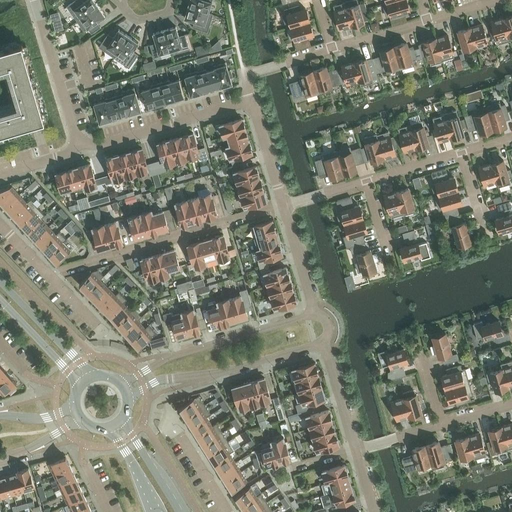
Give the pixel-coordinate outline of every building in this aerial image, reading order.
[(81,0),(75,0),(67,6),(77,21),(99,6),(94,0),(86,0),(83,2),(81,0)] [(190,0),(188,7),(213,14),(209,12),(212,0),(190,0)] [(359,4),(357,0),(348,0),(345,1),(352,25),(364,22),(364,20),(369,18),(366,8),(365,2),(359,4)] [(394,0),(385,3),(382,4),(386,17),(389,16),(392,26),(395,25),(407,21),(404,11),(410,10),(406,0),(394,0)] [(333,6),(340,29),(352,25),(345,1),(345,2),(333,6)] [(286,14),(283,15),(287,28),(310,21),(306,8),(300,10),(299,5),(285,9),(286,14)] [(99,6),(77,21),(84,31),(88,28),(92,33),(101,27),(97,21),(105,16),(99,6)] [(213,14),(188,7),(185,18),(195,21),(193,27),(208,32),(213,14)] [(58,13),(51,15),(56,31),(63,29),(58,13)] [(510,42),(511,42),(504,18),(492,21),(494,28),(489,30),(491,37),(496,36),(499,44),(510,41),(510,42)] [(311,46),(308,36),(314,34),(310,21),(287,28),(292,27),(295,39),(294,39),(297,50),(311,46)] [(488,42),(482,24),(470,27),(476,46),(488,42)] [(176,26),(165,30),(172,52),(189,47),(185,34),(179,36),(176,26)] [(470,27),(458,31),(464,49),(476,46),(470,27)] [(108,34),(99,47),(114,57),(129,36),(119,29),(113,37),(108,34)] [(165,30),(153,33),(156,43),(150,45),(154,57),(172,52),(165,30)] [(443,61),(454,57),(448,34),(436,38),(443,62),(443,61)] [(129,36),(114,57),(129,67),(138,55),(133,51),(139,43),(129,36)] [(424,43),(419,45),(422,57),(428,55),(431,65),(443,62),(436,38),(424,41),(424,43)] [(409,48),(407,42),(394,46),(400,69),(413,65),(412,62),(417,60),(413,47),(409,48)] [(0,49),(0,132),(45,119),(23,43),(0,49)] [(387,69),(388,72),(400,69),(394,46),(381,50),(382,56),(373,59),(374,62),(376,71),(377,72),(387,69)] [(354,62),(359,80),(361,86),(373,82),(370,73),(376,71),(373,59),(367,60),(366,58),(354,62)] [(226,62),(216,65),(222,86),(232,83),(230,77),(233,76),(231,70),(228,71),(226,62)] [(348,84),(359,80),(354,62),(342,65),(348,84)] [(206,69),(211,88),(220,86),(220,87),(222,86),(216,65),(214,65),(215,69),(207,71),(206,69)] [(328,72),(326,66),(313,70),(320,93),(333,89),(332,86),(342,83),(339,73),(338,69),(328,72)] [(197,71),(195,71),(201,93),(203,92),(203,91),(211,88),(206,69),(197,72),(197,71)] [(306,93),(307,97),(320,93),(313,70),(300,74),(302,80),(290,83),(294,97),(306,93)] [(195,71),(185,74),(191,96),(201,93),(195,71)] [(170,80),(175,99),(185,96),(180,79),(170,82),(170,80)] [(170,80),(160,82),(166,102),(175,99),(170,80)] [(160,82),(150,85),(151,88),(156,105),(166,102),(160,82)] [(134,87),(124,90),(131,113),(141,110),(134,87)] [(151,88),(142,90),(147,108),(156,105),(151,88)] [(123,93),(115,96),(120,116),(129,113),(129,114),(131,113),(124,90),(123,91),(123,93)] [(105,100),(110,120),(112,119),(112,118),(120,116),(115,96),(105,99),(105,100)] [(105,100),(94,103),(96,110),(94,110),(96,117),(98,116),(100,123),(110,120),(105,100)] [(505,104),(501,106),(500,102),(487,106),(494,129),(507,125),(505,120),(509,118),(505,104)] [(479,127),(480,133),(494,129),(487,106),(474,110),(475,113),(465,116),(465,119),(468,126),(469,130),(479,127)] [(452,137),(464,134),(462,128),(459,120),(456,110),(444,113),(452,137)] [(433,118),(440,141),(452,137),(444,113),(444,114),(444,115),(433,118)] [(419,114),(409,117),(411,123),(410,124),(417,148),(429,144),(422,120),(421,121),(419,114)] [(242,118),(220,125),(224,136),(246,130),(244,123),(245,123),(244,119),(243,119),(242,118)] [(465,119),(459,120),(462,128),(468,126),(465,119)] [(410,125),(398,128),(405,151),(417,148),(410,124),(409,124),(410,125)] [(227,146),(227,147),(249,141),(246,130),(224,136),(224,137),(228,136),(231,145),(227,146)] [(389,131),(377,134),(377,133),(376,134),(384,158),(395,154),(389,131)] [(193,133),(181,136),(188,158),(200,155),(202,160),(208,158),(205,147),(198,149),(193,133)] [(367,146),(361,148),(365,161),(371,159),(372,161),(384,158),(376,134),(364,137),(367,146)] [(176,162),(188,158),(181,136),(170,139),(176,162)] [(155,161),(158,173),(166,171),(164,165),(176,162),(170,139),(166,141),(166,140),(162,141),(162,142),(158,143),(163,159),(155,161)] [(227,147),(231,159),(253,152),(249,141),(227,147)] [(351,150),(350,147),(337,151),(344,174),(357,170),(355,164),(365,161),(361,148),(361,147),(351,150)] [(150,175),(158,173),(155,161),(147,164),(142,148),(130,151),(137,173),(149,170),(150,175)] [(125,177),(137,173),(130,151),(119,155),(125,177)] [(329,172),(331,178),(344,174),(337,151),(324,155),(325,158),(315,161),(319,175),(329,172)] [(107,158),(113,180),(125,177),(119,155),(118,155),(118,154),(114,155),(114,156),(107,158)] [(503,160),(492,163),(497,181),(499,187),(510,184),(508,178),(511,176),(511,174),(510,169),(506,170),(503,160)] [(86,189),(97,185),(91,163),(79,166),(86,189)] [(492,163),(480,167),(485,185),(497,181),(492,163)] [(260,177),(257,165),(234,172),(238,184),(260,177)] [(85,189),(86,189),(79,166),(68,170),(73,188),(84,185),(85,189)] [(435,183),(432,184),(435,197),(458,190),(455,177),(449,178),(446,169),(432,173),(435,183)] [(56,173),(62,191),(73,188),(68,170),(56,173)] [(263,189),(260,177),(238,184),(241,195),(263,189)] [(12,186),(0,189),(0,199),(6,207),(20,195),(12,186)] [(175,197),(171,186),(165,188),(169,199),(175,197)] [(230,199),(226,187),(221,189),(225,200),(230,199)] [(404,215),(416,212),(409,188),(397,191),(404,215)] [(265,192),(265,193),(263,189),(241,195),(245,207),(267,201),(266,197),(267,196),(265,192)] [(456,205),(462,203),(458,190),(435,197),(439,209),(442,208),(445,219),(459,215),(456,205)] [(403,214),(403,215),(404,215),(397,191),(385,195),(392,218),(403,214)] [(206,218),(218,215),(211,192),(199,196),(206,218)] [(27,202),(20,195),(6,207),(14,215),(27,202)] [(127,204),(136,201),(136,199),(135,195),(131,196),(127,197),(125,198),(127,204)] [(202,219),(206,218),(199,196),(188,199),(194,221),(198,220),(198,221),(202,220),(202,219)] [(344,224),(364,218),(360,205),(354,206),(351,197),(337,201),(340,211),(337,212),(340,225),(344,224)] [(27,202),(14,215),(21,223),(38,207),(30,199),(27,202)] [(176,203),(182,225),(194,221),(188,199),(176,203)] [(225,200),(228,212),(233,210),(230,199),(225,200)] [(498,205),(500,213),(503,212),(505,216),(496,219),(500,232),(511,228),(511,214),(509,215),(507,211),(511,209),(509,202),(498,205)] [(38,207),(21,223),(28,231),(41,218),(45,215),(38,207)] [(99,207),(96,208),(93,209),(97,220),(103,219),(99,207)] [(147,236),(158,232),(151,210),(140,214),(147,236)] [(153,214),(152,210),(151,210),(158,232),(169,229),(163,211),(153,214)] [(143,238),(147,236),(140,214),(129,217),(136,239),(143,237),(143,238)] [(460,223),(459,221),(461,221),(459,215),(445,219),(447,225),(455,223),(455,225),(453,226),(459,245),(472,242),(469,233),(473,232),(471,225),(467,226),(466,222),(460,223)] [(49,226),(41,218),(28,231),(35,239),(49,226)] [(364,218),(344,224),(347,235),(344,236),(347,248),(351,247),(364,243),(362,233),(367,231),(364,218)] [(273,220),(255,225),(258,237),(276,231),(273,220)] [(123,243),(117,221),(105,224),(111,246),(123,243)] [(111,247),(110,246),(111,246),(105,224),(93,228),(95,234),(99,250),(106,248),(107,249),(111,247)] [(408,230),(407,226),(406,224),(395,227),(397,233),(408,230)] [(56,234),(49,226),(35,239),(43,246),(56,234)] [(427,241),(418,244),(418,242),(414,243),(413,239),(417,238),(414,230),(403,233),(405,241),(408,240),(410,245),(401,247),(405,260),(421,255),(422,259),(431,256),(427,241)] [(56,234),(43,246),(50,254),(63,242),(67,239),(60,231),(56,234)] [(279,236),(277,232),(277,233),(276,231),(258,237),(254,238),(257,249),(279,243),(278,237),(279,236)] [(215,236),(215,237),(212,238),(218,260),(230,257),(224,234),(219,236),(219,235),(215,236)] [(217,256),(218,260),(212,238),(208,239),(208,238),(204,239),(204,240),(200,241),(207,264),(207,263),(206,260),(217,256)] [(63,242),(50,254),(58,263),(71,251),(71,250),(74,247),(67,239),(63,242)] [(188,245),(195,267),(207,264),(200,241),(188,245)] [(258,262),(260,268),(269,265),(267,259),(283,254),(279,243),(257,249),(261,261),(258,262)] [(365,252),(364,249),(366,249),(364,243),(351,247),(352,253),(360,251),(361,253),(358,254),(360,262),(356,263),(359,272),(363,270),(364,274),(377,270),(374,261),(378,260),(376,253),(372,254),(371,250),(365,252)] [(180,267),(175,249),(163,252),(170,274),(171,274),(170,270),(180,267)] [(159,278),(170,274),(163,252),(153,256),(159,278)] [(153,256),(142,259),(148,281),(159,278),(153,256)] [(262,274),(265,273),(268,285),(290,279),(290,278),(291,278),(290,274),(289,274),(287,267),(270,272),(269,265),(260,268),(262,274)] [(98,270),(92,271),(80,284),(88,292),(100,280),(104,276),(98,270)] [(290,279),(268,285),(271,297),(294,290),(292,283),(291,279),(290,279)] [(108,287),(100,280),(88,292),(95,300),(108,287)] [(204,292),(203,285),(198,287),(194,288),(196,294),(204,292)] [(115,295),(108,287),(95,300),(103,307),(115,295)] [(189,289),(192,300),(198,299),(196,294),(194,288),(189,289)] [(241,295),(230,298),(237,320),(237,321),(241,320),(241,319),(248,317),(244,303),(250,301),(247,289),(239,291),(241,295)] [(275,309),(297,302),(294,290),(271,297),(275,309)] [(115,295),(103,307),(110,315),(123,303),(127,299),(119,291),(115,295)] [(229,322),(237,320),(230,298),(219,301),(225,323),(226,324),(230,323),(229,322)] [(207,305),(214,327),(225,323),(219,301),(207,305)] [(131,311),(123,303),(110,315),(117,323),(131,311)] [(189,334),(201,331),(194,309),(183,312),(189,334)] [(138,320),(131,311),(117,323),(124,331),(138,320)] [(164,317),(166,324),(173,322),(178,337),(189,334),(183,312),(171,315),(170,312),(163,314),(164,317)] [(145,328),(138,320),(124,331),(131,340),(145,328)] [(477,339),(478,338),(486,336),(486,338),(503,333),(499,320),(483,325),(482,321),(474,324),(474,323),(473,324),(477,339)] [(149,325),(145,328),(131,340),(139,348),(156,333),(149,325)] [(445,355),(445,357),(443,358),(445,364),(459,359),(457,353),(450,356),(449,353),(452,352),(446,333),(433,337),(435,345),(431,346),(433,353),(437,352),(439,356),(445,355)] [(388,372),(388,380),(393,379),(397,377),(402,376),(406,375),(404,367),(401,368),(399,364),(408,361),(404,348),(388,353),(387,349),(379,352),(378,352),(382,367),(383,367),(383,366),(391,364),(391,366),(390,366),(390,371),(388,372)] [(508,387),(511,385),(511,360),(501,364),(508,387)] [(293,369),(296,381),(319,374),(315,362),(293,369)] [(493,380),(496,390),(508,387),(501,364),(500,364),(502,369),(487,373),(489,381),(490,381),(489,381),(493,380)] [(447,369),(448,373),(442,375),(446,388),(469,382),(465,369),(462,370),(460,365),(447,369)] [(0,381),(9,374),(2,366),(0,367),(0,381)] [(0,390),(3,394),(17,382),(9,374),(0,381),(0,390)] [(319,374),(296,381),(300,392),(322,386),(319,374)] [(261,403),(271,399),(265,377),(254,381),(261,403)] [(244,384),(250,406),(261,403),(254,381),(248,382),(248,381),(244,383),(244,384)] [(469,395),(473,394),(469,382),(446,388),(450,401),(456,400),(457,404),(471,400),(469,395)] [(233,387),(239,409),(250,406),(244,384),(233,387)] [(322,386),(300,392),(303,404),(325,398),(322,386)] [(414,390),(403,393),(405,398),(404,398),(410,416),(422,412),(416,394),(415,394),(414,390)] [(199,395),(180,407),(186,417),(205,405),(199,395)] [(392,401),(398,419),(410,416),(404,398),(392,401)] [(186,417),(192,426),(211,414),(205,405),(186,417)] [(282,407),(276,408),(279,419),(285,418),(282,407)] [(301,418),(307,416),(311,415),(309,409),(299,412),(301,418)] [(311,415),(307,416),(310,428),(332,421),(329,409),(311,415)] [(213,426),(207,417),(211,414),(192,426),(197,435),(213,426)] [(332,421),(310,428),(314,439),(336,433),(332,421)] [(511,448),(511,422),(501,426),(508,450),(509,450),(508,449),(511,448)] [(213,426),(197,435),(203,444),(223,432),(217,423),(213,426)] [(489,449),(491,455),(508,450),(501,426),(489,430),(494,447),(489,449)] [(218,435),(203,444),(209,454),(224,444),(228,441),(223,432),(218,435)] [(336,433),(314,439),(317,451),(339,445),(336,433)] [(486,456),(480,433),(468,436),(475,459),(486,456)] [(249,435),(243,438),(246,443),(248,442),(252,439),(249,435)] [(473,454),(474,459),(475,459),(468,436),(456,440),(461,458),(473,454)] [(279,463),(290,459),(284,437),(272,441),(279,463)] [(224,444),(209,454),(215,463),(230,453),(234,450),(228,441),(224,444)] [(261,444),(268,466),(279,463),(272,441),(261,444)] [(439,441),(426,444),(433,467),(445,463),(444,460),(454,457),(450,443),(441,446),(439,441)] [(414,454),(403,457),(407,471),(419,468),(420,472),(432,468),(432,467),(433,467),(426,444),(413,448),(414,454)] [(236,462),(230,453),(215,463),(220,472),(236,462)] [(65,457),(50,464),(54,475),(71,467),(66,457),(65,457)] [(241,471),(236,462),(220,472),(226,481),(241,471)] [(345,464),(323,471),(327,483),(349,476),(345,464)] [(54,475),(59,484),(75,477),(71,467),(54,475)] [(24,491),(35,488),(29,468),(18,471),(24,491)] [(17,471),(18,473),(8,476),(14,494),(24,491),(18,471),(17,471)] [(232,490),(247,481),(241,471),(226,481),(232,490)] [(14,494),(8,476),(0,477),(0,486),(3,497),(14,494)] [(322,484),(325,494),(330,493),(352,486),(350,480),(351,480),(350,476),(349,476),(327,483),(322,484)] [(59,484),(64,494),(80,486),(75,477),(59,484)] [(64,494),(68,504),(85,496),(80,486),(64,494)] [(251,486),(236,496),(242,506),(257,496),(251,486)] [(330,493),(325,494),(321,495),(325,507),(355,498),(352,486),(330,493)] [(257,496),(242,506),(246,511),(251,511),(267,502),(261,493),(257,496)] [(65,506),(67,511),(76,511),(89,506),(85,496),(68,504),(65,506)] [(263,505),(251,511),(271,511),(273,511),(267,502),(263,505)]
